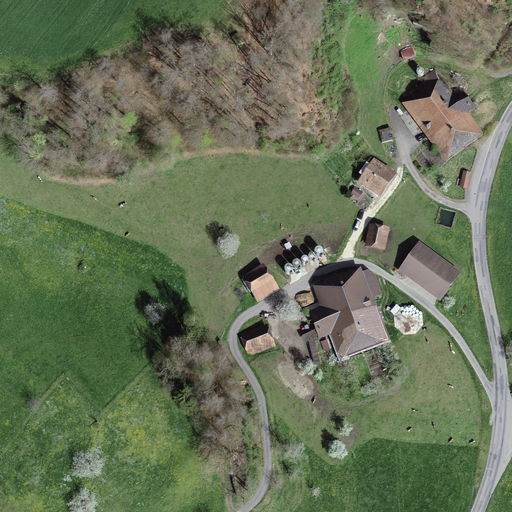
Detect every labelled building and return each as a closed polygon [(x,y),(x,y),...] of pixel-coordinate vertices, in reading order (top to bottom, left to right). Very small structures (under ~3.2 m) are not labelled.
[(231,37),(237,47),(244,43),(238,33),(231,37)] [(404,61),(414,57),(412,48),(402,52),(404,61)] [(447,152),(473,133),(460,115),(472,106),(462,91),(449,100),(439,86),(412,106),(447,152)] [(392,140),(389,128),(379,131),(382,143),(392,140)] [(377,195),(392,174),(371,159),(356,181),(377,195)] [(471,172),(463,171),(459,187),(467,189),(471,172)] [(381,246),(384,232),(374,230),(371,243),(381,246)] [(403,270),(439,297),(456,274),(420,248),(403,270)] [(337,330),(344,348),(378,336),(361,290),(374,285),(367,267),(320,284),(326,300),(310,306),(321,336),(337,330)] [(253,291),(259,301),(277,290),(271,280),(267,282),(262,272),(250,279),(256,289),(253,291)] [(244,338),(248,349),(269,341),(265,330),(244,338)]
